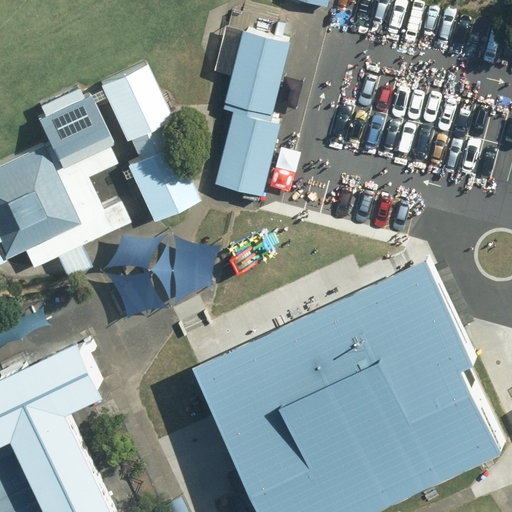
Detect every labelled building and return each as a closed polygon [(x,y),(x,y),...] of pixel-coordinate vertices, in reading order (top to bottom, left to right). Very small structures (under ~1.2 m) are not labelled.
[(298,36),(248,23),(245,34),(227,104),(235,106),(239,107),(221,178),(269,190),(287,118),(278,116),(298,36)] [(150,58),(102,80),(108,93),(137,156),(128,161),(132,169),(154,217),(203,194),(167,117),(175,114),(150,58)] [(44,140),(0,160),(0,246),(5,256),(26,246),(33,262),(74,244),(131,218),(121,196),(104,204),(89,171),(117,158),(108,139),(113,137),(91,90),(83,94),(79,84),(41,102),(45,112),(38,115),(49,137),(44,140)] [(435,246),(209,348),(283,511),(340,511),(510,435),(472,351),(481,347),(435,246)] [(0,502),(4,511),(137,511),(84,399),(125,382),(98,324),(17,364),(0,371),(0,502)]
